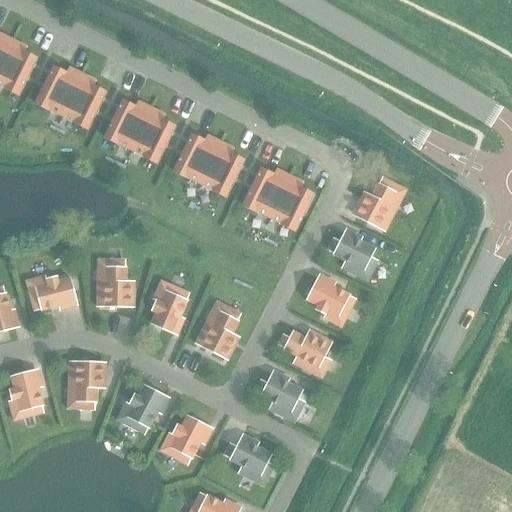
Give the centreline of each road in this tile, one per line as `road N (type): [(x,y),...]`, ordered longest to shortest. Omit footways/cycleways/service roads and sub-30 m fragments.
road 1 (residential): [(511,180),(164,0)]
road 2 (residential): [(364,511),(511,208)]
road 3 (residential): [(511,126),(302,0)]
